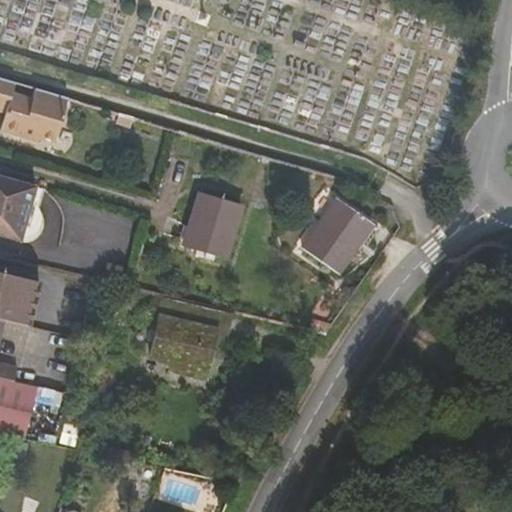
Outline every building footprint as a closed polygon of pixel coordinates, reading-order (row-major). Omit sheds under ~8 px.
[(0,77),(0,103),(7,106),(5,114),(1,130),(37,141),(39,134),(55,140),(68,97),(0,77)] [(117,122),(130,125),(133,117),(119,113),(117,122)] [(36,187),(0,176),(0,238),(20,244),(36,187)] [(240,204),(199,193),(184,245),(225,256),(240,204)] [(372,222),(336,196),(303,246),(338,271),(372,222)] [(0,318),(3,319),(28,325),(38,281),(0,273),(0,274),(0,318)] [(180,300),(164,296),(160,316),(176,319),(180,300)] [(166,359),(174,369),(182,371),(190,364),(207,368),(210,355),(220,309),(180,300),(176,319),(160,316),(151,355),(166,359)] [(220,309),(210,355),(222,358),(232,312),(220,309)] [(0,332),(3,319),(0,318),(0,375),(16,379),(19,363),(0,358),(0,332)] [(190,364),(182,371),(205,376),(207,368),(190,364)] [(0,434),(26,440),(39,384),(16,379),(0,375),(0,434)]
